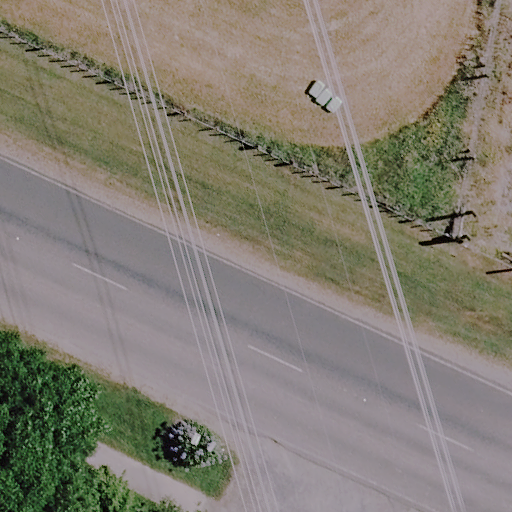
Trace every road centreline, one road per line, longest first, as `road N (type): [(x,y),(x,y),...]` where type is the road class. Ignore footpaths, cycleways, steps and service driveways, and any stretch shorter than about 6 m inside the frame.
road 1 (tertiary): [(511,460),(0,219)]
road 2 (track): [(254,338),(215,511)]
